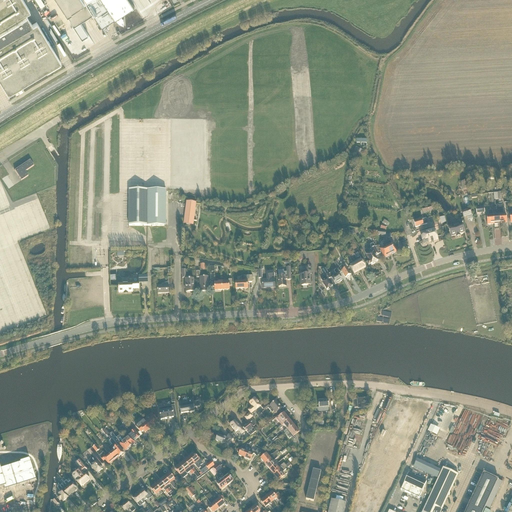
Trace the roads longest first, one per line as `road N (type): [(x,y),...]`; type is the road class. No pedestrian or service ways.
road 1 (tertiary): [(0,354),(116,322),(246,314)]
road 2 (secondary): [(0,118),(210,0)]
road 3 (unclassified): [(511,414),(374,385),(276,387)]
road 4 (tertiary): [(324,308),(431,265),(511,247)]
road 5 (unclassified): [(89,511),(189,432)]
road 6 (residential): [(230,511),(254,493),(234,466),(208,455),(189,432)]
